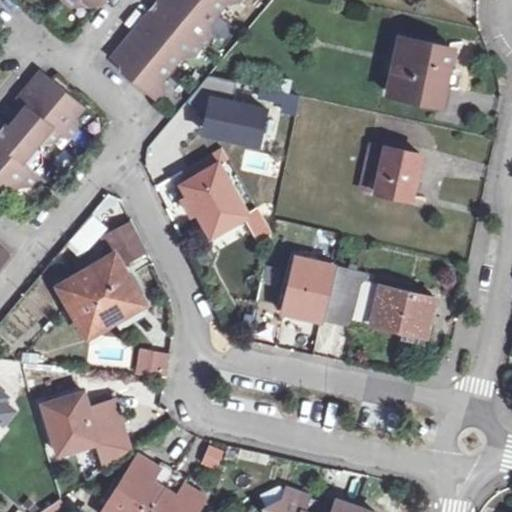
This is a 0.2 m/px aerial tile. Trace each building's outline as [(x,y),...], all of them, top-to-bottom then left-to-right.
[(120,72),(146,92),(157,101),(166,92),(164,81),(185,56),(195,57),(210,38),(208,27),(227,5),(239,4),(242,0),(59,0),(71,9),(98,8),(104,0),(159,0),(112,59),(121,67),(120,72)] [(444,105),(446,88),(451,70),(455,48),(399,36),(389,94),(444,105)] [(451,70),(446,88),(456,91),(460,72),(451,70)] [(86,109),(41,71),(17,99),(21,102),(8,118),(13,123),(8,129),(0,121),(0,189),(11,198),(21,187),(30,189),(39,176),(37,174),(44,167),(42,148),(53,146),(61,137),(69,144),(77,134),(75,122),(86,109)] [(238,83),(211,76),(190,103),(209,119),(234,140),(261,145),(268,110),(234,103),(238,83)] [(280,92),(262,88),(260,98),(277,102),(280,92)] [(301,97),(280,92),(277,102),(286,104),(284,113),(297,116),(301,97)] [(234,140),(209,119),(206,134),(234,140)] [(366,170),(362,188),(414,200),(423,154),(372,143),(366,170)] [(188,180),(195,193),(191,196),(185,199),(194,214),(199,210),(213,236),(250,215),(220,162),(188,180)] [(183,183),(191,196),(195,193),(188,180),(183,183)] [(77,241),(88,251),(106,230),(95,220),(77,241)] [(118,256),(125,269),(149,254),(135,225),(109,241),(118,256)] [(0,267),(9,256),(0,248),(0,267)] [(62,287),(91,336),(146,304),(125,269),(118,256),(62,287)] [(326,313),(359,320),(366,282),(369,272),(298,256),(287,307),(303,311),(303,315),(325,320),(326,313)] [(366,282),(359,320),(405,331),(426,336),(430,319),(433,320),(437,299),(366,282)] [(426,336),(405,331),(403,340),(426,346),(428,336),(426,336)] [(139,350),(136,373),(151,374),(153,352),(139,350)] [(171,354),(153,352),(151,374),(167,376),(171,354)] [(24,354),(24,362),(39,363),(40,355),(24,354)] [(0,420),(5,424),(16,411),(4,401),(8,396),(0,389),(0,420)] [(43,404),(59,454),(98,442),(106,469),(131,451),(114,399),(87,408),(82,392),(43,404)] [(208,443),(201,464),(218,470),(225,449),(208,443)] [(190,480),(177,471),(165,464),(161,469),(142,458),(107,511),(197,511),(206,498),(187,486),(190,480)] [(311,496),(291,489),(287,502),(267,509),(268,511),(325,511),(327,507),(309,501),(311,496)] [(325,511),(334,511),(337,506),(311,496),(309,501),(327,507),(325,511)] [(374,511),(361,507),(340,499),(337,506),(334,511),(374,511)] [(32,511),(42,511),(45,510),(34,501),(27,507),(32,511)]
